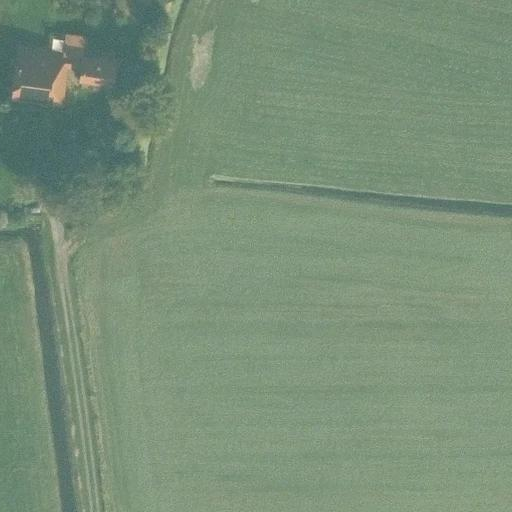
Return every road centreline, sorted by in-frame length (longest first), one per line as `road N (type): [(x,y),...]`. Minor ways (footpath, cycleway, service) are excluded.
road 1 (track): [(43,143),(37,178),(59,227),(92,511)]
road 2 (track): [(164,167),(139,208),(60,243)]
